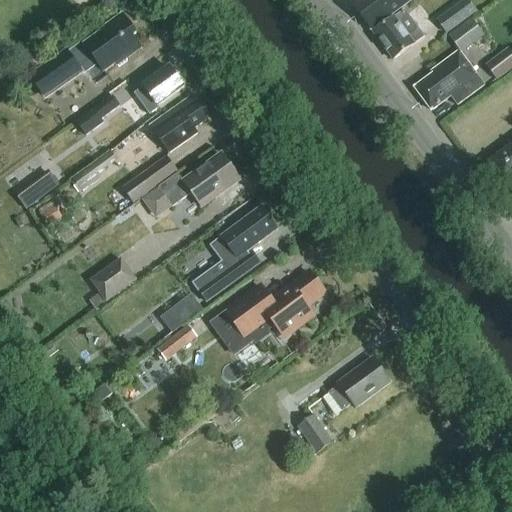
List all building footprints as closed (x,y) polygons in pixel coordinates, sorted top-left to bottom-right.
[(363,0),(353,8),(371,32),(414,0),(363,0)] [(446,36),(476,14),(465,0),(436,22),(446,36)] [(393,61),(414,46),(424,38),(403,12),(393,18),(372,34),(393,61)] [(139,50),(125,29),(129,26),(121,16),(97,33),(99,34),(85,44),(83,43),(68,54),(65,50),(28,76),(43,97),(84,68),(86,71),(97,64),(103,72),(114,64),(117,68),(127,62),(125,60),(139,50)] [(457,107),(484,87),(460,56),(484,38),(470,21),(447,38),(458,53),(432,73),(433,75),(414,89),(431,112),(450,98),(457,107)] [(496,83),(511,71),(511,54),(509,50),(485,67),(496,83)] [(157,107),(183,88),(168,68),(142,86),(143,87),(134,93),(140,103),(149,96),(157,107)] [(85,139),(103,126),(101,122),(120,108),(113,99),(76,126),(85,139)] [(191,109),(187,102),(151,128),(161,142),(159,143),(168,157),(198,136),(194,129),(206,120),(195,106),(191,109)] [(511,145),(488,163),(503,183),(511,177),(511,145)] [(99,177),(117,163),(111,155),(70,185),(79,197),(101,180),(99,177)] [(191,196),(199,208),(238,180),(221,156),(183,183),(177,175),(141,201),(156,222),(191,196)] [(177,173),(166,159),(122,191),(133,206),(177,173)] [(16,196),(22,203),(34,193),(40,200),(58,186),(47,172),(16,196)] [(44,210),(54,226),(69,216),(59,200),(44,210)] [(206,305),(260,265),(250,251),(277,230),(261,209),(229,232),(229,233),(209,247),(221,263),(191,286),(206,305)] [(106,305),(137,283),(120,260),(89,283),(106,305)] [(304,307),(323,293),(309,274),(270,302),(259,288),(226,312),(228,315),(215,324),(232,347),(270,319),(280,332),(288,333),(311,316),(304,307)] [(197,341),(188,330),(158,353),(166,365),(197,341)] [(354,410),(389,384),(371,359),(336,385),(337,386),(328,394),(341,412),(351,405),(354,410)] [(101,405),(112,397),(106,389),(95,397),(101,405)] [(203,396),(200,414),(216,416),(219,399),(203,396)] [(179,444),(216,416),(200,414),(172,434),(179,444)] [(316,456),(333,444),(314,417),(296,429),(316,456)]
